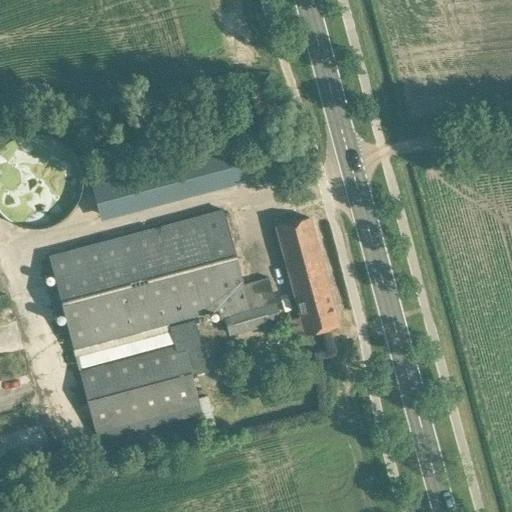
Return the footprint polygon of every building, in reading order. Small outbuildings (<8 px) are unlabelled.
[(44,133),(34,132),(25,133),(16,136),(7,141),(0,147),(0,146),(0,215),(7,221),(16,226),(25,229),(34,230),(44,229),(53,226),(61,222),(69,215),(75,208),(79,199),(82,190),(83,181),(82,171),(79,162),(75,155),(69,147),(61,141),(53,136),(44,133)] [(98,219),(246,179),(236,145),(89,185),(98,219)] [(280,321),(275,303),(281,302),(279,294),(273,296),(268,277),(243,284),(223,210),(48,256),(72,346),(217,308),(220,320),(229,317),(233,333),(280,321)] [(276,226),(300,316),(288,320),(292,335),(295,337),(338,325),(308,217),(276,226)] [(200,373),(208,371),(195,319),(169,326),(174,345),(78,371),(94,430),(98,443),(201,415),(202,414),(198,402),(191,375),(200,373)]
